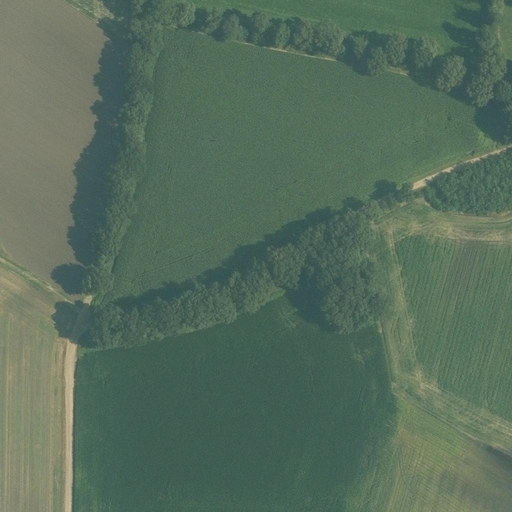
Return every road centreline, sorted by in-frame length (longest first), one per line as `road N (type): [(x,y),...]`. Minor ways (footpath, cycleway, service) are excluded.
road 1 (track): [(0,259),(99,322),(170,309),(358,210),(511,148)]
road 2 (track): [(65,511),(72,352),(136,84),(135,19)]
road 3 (track): [(511,107),(405,73),(135,19)]
